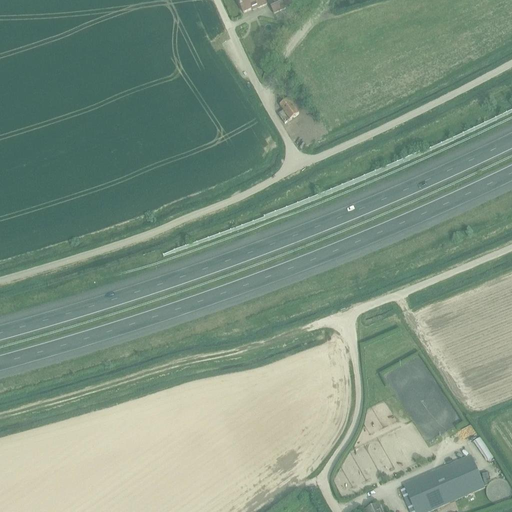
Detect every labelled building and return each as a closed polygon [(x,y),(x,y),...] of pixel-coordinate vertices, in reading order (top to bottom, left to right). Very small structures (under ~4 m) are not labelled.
[(239,0),(238,1),(243,14),(256,8),(257,9),(266,5),(264,0),(239,0)] [(274,15),(292,6),(289,0),(276,0),(268,4),(274,15)] [(285,125),(299,115),(288,100),(279,106),(283,112),(278,115),(285,125)] [(487,153),(490,158),(498,154),(496,149),(487,153)] [(480,446),(474,450),(487,470),(493,466),(480,446)] [(414,511),(432,511),(485,489),(471,457),(413,482),(404,486),(414,511)]
